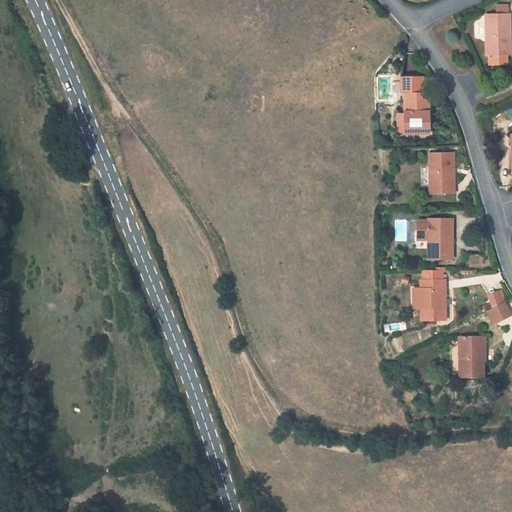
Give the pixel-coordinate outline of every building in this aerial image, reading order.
[(498,6),(498,15),(508,15),(508,5),(498,6)] [(507,55),(511,55),(510,15),(508,15),(498,15),(486,15),(487,55),(490,55),(490,64),(507,64),(507,55)] [(429,93),(420,93),(419,77),(402,78),(402,94),(405,94),(405,114),(405,132),(405,134),(429,134),(429,93)] [(429,77),(419,77),(420,93),(429,93),(429,77)] [(430,194),(454,193),(454,153),(430,153),(430,194)] [(429,259),(453,259),(453,219),(429,219),(429,221),(418,221),(417,239),(429,239),(429,259)] [(467,270),(485,269),(483,254),(467,254),(467,270)] [(422,320),(446,320),(445,280),(443,280),(443,271),(424,271),(424,280),(422,280),(422,288),(413,288),(414,307),(415,309),(422,308),(422,320)] [(497,290),(488,293),(492,305),(501,302),(497,290)] [(460,377),(484,377),(483,337),(460,337),(460,377)]
